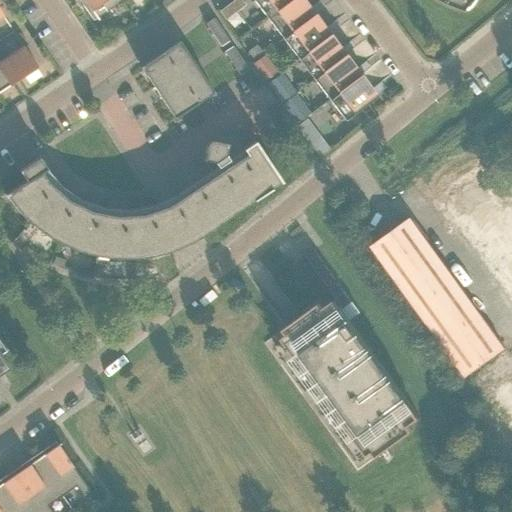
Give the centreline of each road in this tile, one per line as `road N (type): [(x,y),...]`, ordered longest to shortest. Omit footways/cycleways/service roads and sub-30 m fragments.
road 1 (unclassified): [(0,434),(432,90)]
road 2 (residential): [(262,98),(154,163),(133,146),(92,71)]
road 3 (residential): [(92,71),(200,0)]
